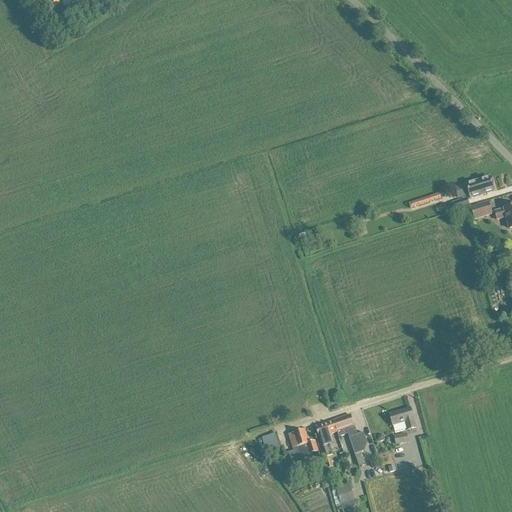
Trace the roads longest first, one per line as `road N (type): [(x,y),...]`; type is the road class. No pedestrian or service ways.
road 1 (unclassified): [(511,357),(276,432)]
road 2 (unclassified): [(511,160),(348,0)]
